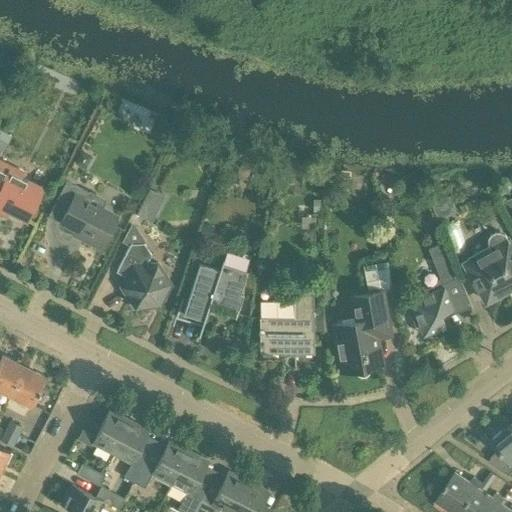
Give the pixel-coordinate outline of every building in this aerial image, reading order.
[(0,131),(0,150),(1,151),(8,136),(0,131)] [(91,158),(81,153),(76,163),(81,166),(87,164),(91,158)] [(0,211),(5,214),(7,210),(23,219),(24,217),(23,217),(38,188),(39,188),(40,187),(21,178),(23,173),(0,161),(0,211)] [(333,177),(333,183),(332,189),(345,190),(345,186),(345,184),(339,177),(333,177)] [(73,233),(84,239),(100,247),(116,217),(83,199),(87,192),(66,181),(57,199),(68,205),(60,221),(75,229),(73,233)] [(143,201),(136,213),(151,221),(157,209),(143,201)] [(211,227),(201,224),(196,237),(206,241),(211,227)] [(146,262),(151,253),(133,225),(125,241),(130,244),(117,269),(127,274),(121,287),(134,307),(159,306),(170,284),(156,262),(146,262)] [(489,249),(491,253),(466,268),(485,301),(502,292),(501,291),(510,285),(511,287),(511,285),(511,248),(506,239),(504,235),(499,232),(494,231),(489,234),(487,239),(487,244),(490,248),(489,249)] [(452,277),(438,242),(426,247),(440,281),(452,277)] [(218,271),(199,264),(183,313),(202,320),(203,321),(210,302),(236,311),(234,318),(235,319),(243,296),(239,295),(246,272),(245,272),(244,275),(221,267),(223,260),(222,259),(218,271)] [(409,301),(413,311),(409,313),(414,325),(418,323),(423,335),(445,326),(440,314),(452,309),(443,287),(430,292),(429,288),(414,294),(416,298),(409,301)] [(261,300),(261,317),(259,317),(259,353),(314,352),(313,290),(293,291),(293,300),(261,300)] [(369,370),(370,365),(380,364),(377,349),(376,349),(373,336),(388,333),(380,291),(352,296),(357,323),(334,327),(337,343),(335,344),(338,360),(340,359),(342,371),(353,369),(355,372),(358,375),(363,376),(367,374),(369,370)] [(0,389),(9,394),(24,365),(2,353),(0,356),(0,389)] [(24,365),(9,394),(31,406),(47,376),(24,365)] [(112,453),(128,420),(109,410),(92,443),(112,453)] [(0,440),(12,447),(22,427),(9,420),(0,437),(0,440)] [(148,430),(128,420),(112,453),(131,463),(123,477),(134,482),(146,459),(135,454),(148,430)] [(491,438),(499,449),(491,456),(491,457),(488,461),(508,475),(511,469),(511,461),(511,460),(511,422),(491,438)] [(156,465),(146,459),(134,482),(144,488),(152,473),(171,483),(188,450),(168,440),(156,465)] [(0,469),(9,451),(0,445),(0,469)] [(207,460),(188,450),(171,483),(187,491),(177,509),(182,511),(193,511),(205,490),(195,485),(207,460)] [(111,478),(105,475),(82,463),(76,474),(100,486),(107,490),(111,478)] [(215,495),(205,490),(193,511),(206,511),(211,504),(226,511),(231,511),(247,481),(228,471),(215,495)] [(472,476),(468,480),(455,471),(435,501),(436,501),(438,498),(448,505),(446,508),(451,511),(461,511),(478,487),(481,482),(472,476)] [(267,491),(247,481),(231,511),(269,511),(259,506),(267,491)] [(100,486),(95,496),(71,484),(60,504),(75,511),(98,511),(104,501),(118,509),(123,498),(107,490),(100,486)] [(493,511),(500,502),(478,487),(461,511),(493,511)] [(511,511),(511,510),(500,502),(493,511),(511,511)]
